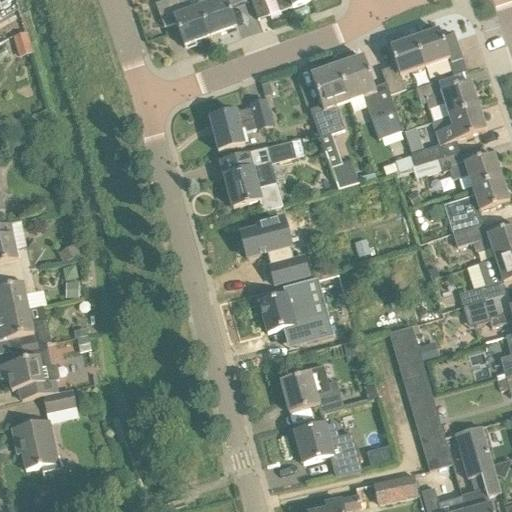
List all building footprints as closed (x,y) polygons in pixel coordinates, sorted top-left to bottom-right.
[(214,39),(200,9),(199,10),(196,0),(173,0),(156,6),(165,30),(177,26),(185,50),(214,39)] [(240,3),(238,0),(211,0),(213,5),(200,9),(214,39),(237,31),(228,7),(240,3)] [(270,18),(262,0),(250,0),(259,22),(270,18)] [(317,0),(279,0),(284,12),(282,13),(282,14),(317,0)] [(414,42),(423,72),(450,62),(444,45),(443,45),(439,33),(414,42)] [(13,40),(20,61),(34,57),(28,36),(13,40)] [(403,80),(423,72),(414,42),(391,51),(396,69),(383,73),(392,99),(408,94),(403,80)] [(382,74),(386,86),(375,90),(364,60),(339,69),(352,106),(365,102),(379,143),(403,135),(392,100),(392,99),(383,73),(382,74)] [(463,62),(449,66),(453,78),(467,74),(463,62)] [(337,111),(352,106),(339,69),(311,79),(323,109),(311,113),(321,142),(345,134),(337,111)] [(471,87),(442,96),(438,84),(416,91),(421,108),(428,106),(434,124),(434,126),(450,121),(480,112),(471,87)] [(262,87),(265,100),(274,97),(271,85),(262,87)] [(242,136),(259,131),(259,132),(273,128),(266,103),(251,108),(252,111),(237,115),(237,114),(210,122),(219,155),(246,147),(242,136)] [(480,112),(450,121),(434,126),(437,138),(440,148),(412,156),(412,157),(409,158),(414,172),(440,163),(461,156),(457,143),(487,134),(480,112)] [(234,211),(253,206),(260,204),(263,215),(283,210),(277,187),(271,167),(279,165),(297,161),(292,145),(238,159),(242,174),(227,179),(226,178),(225,178),(234,211)] [(461,156),(440,163),(443,174),(444,176),(449,174),(452,184),(470,178),(474,190),(502,181),(495,158),(465,168),(461,156)] [(414,174),(414,172),(409,158),(394,162),(398,175),(397,175),(398,179),(414,174)] [(352,162),(332,169),(340,192),(360,185),(352,162)] [(443,174),(440,163),(414,172),(414,174),(417,182),(443,174)] [(485,227),(480,214),(510,205),(502,181),(474,190),(476,198),(444,208),(453,237),(485,227)] [(416,193),(408,199),(414,209),(423,203),(416,193)] [(273,239),(285,235),(289,246),(309,239),(307,234),(312,233),(306,213),(281,221),(256,228),(257,233),(241,237),(247,261),(278,253),(273,239)] [(0,280),(32,274),(32,273),(36,272),(35,268),(45,253),(33,245),(29,251),(27,252),(21,225),(0,229),(0,280)] [(491,250),(495,262),(511,255),(511,231),(489,239),(485,227),(453,237),(458,251),(473,246),(476,254),(491,250)] [(77,246),(60,255),(65,265),(82,256),(77,246)] [(477,267),(478,269),(485,292),(503,286),(511,283),(511,255),(495,262),(477,267)] [(429,272),(432,281),(439,279),(437,270),(429,272)] [(0,318),(29,313),(26,298),(37,296),(32,274),(0,280),(0,318)] [(260,306),(268,336),(297,328),(295,321),(317,315),(318,316),(337,311),(330,285),(297,294),(300,305),(292,308),(289,298),(260,306)] [(503,286),(485,292),(483,292),(486,303),(507,296),(503,286)] [(80,288),(65,287),(64,301),(80,301),(80,288)] [(469,308),(486,303),(483,292),(482,290),(460,297),(464,309),(469,308)] [(511,309),(511,310),(507,296),(486,303),(469,308),(476,329),(490,324),(492,330),(511,324),(511,309)] [(12,355),(48,347),(47,346),(51,346),(44,309),(29,313),(0,318),(0,345),(10,343),(12,355)] [(74,333),(75,341),(88,339),(87,331),(74,333)] [(422,364),(418,350),(412,331),(389,336),(403,381),(425,375),(422,364)] [(78,342),(82,357),(92,355),(89,340),(78,342)] [(418,350),(422,364),(425,363),(440,358),(436,345),(420,350),(418,350)] [(55,369),(52,369),(48,347),(12,355),(15,366),(0,369),(0,374),(2,382),(10,381),(12,394),(20,392),(23,404),(43,399),(44,400),(59,396),(56,383),(58,382),(59,379),(57,371),(55,369)] [(506,380),(511,378),(511,356),(511,357),(500,360),(506,380)] [(416,426),(439,420),(425,375),(403,381),(416,426)] [(290,416),(317,409),(319,419),(345,412),(339,392),(318,397),(312,377),(282,386),(290,416)] [(510,391),(506,380),(497,383),(501,394),(510,391)] [(369,402),(369,405),(379,402),(375,387),(365,390),(369,402)] [(59,396),(44,400),(47,416),(76,410),(73,394),(59,397),(59,396)] [(430,474),(453,467),(439,420),(416,426),(430,474)] [(43,474),(60,470),(50,424),(12,432),(18,457),(23,456),(27,474),(42,471),(43,474)] [(331,442),(330,439),(327,427),(296,436),(304,468),(330,460),(334,473),(360,465),(352,437),(331,442)] [(502,497),(490,454),(483,431),(455,439),(468,482),(481,479),(485,490),(461,497),(463,502),(465,511),(492,511),(489,501),(502,497)] [(112,484),(113,474),(103,472),(102,472),(101,483),(112,484)] [(378,509),(419,501),(414,479),(373,487),(378,509)] [(440,511),(439,505),(435,492),(422,495),(427,511),(440,511)] [(361,511),(358,499),(326,507),(327,511),(361,511)] [(465,511),(463,502),(445,508),(444,504),(439,505),(440,511),(465,511)]
